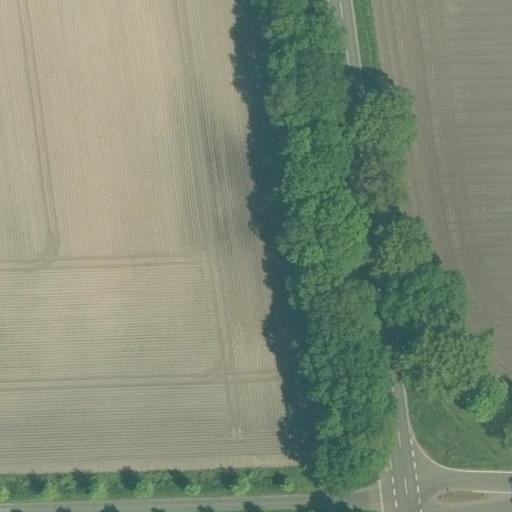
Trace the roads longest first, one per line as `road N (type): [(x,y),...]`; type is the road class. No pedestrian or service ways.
road 1 (tertiary): [(338,0),(403,502)]
road 2 (residential): [(117,511),(387,503)]
